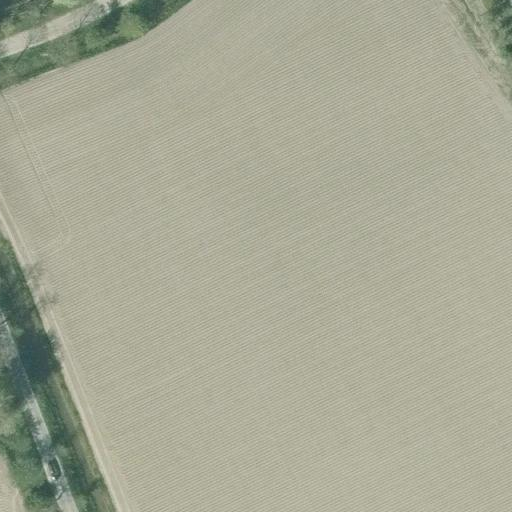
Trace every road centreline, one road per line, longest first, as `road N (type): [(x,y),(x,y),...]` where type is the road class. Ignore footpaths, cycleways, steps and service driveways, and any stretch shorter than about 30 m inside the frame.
road 1 (unclassified): [(59,511),(0,350)]
road 2 (unclassified): [(0,53),(123,0)]
